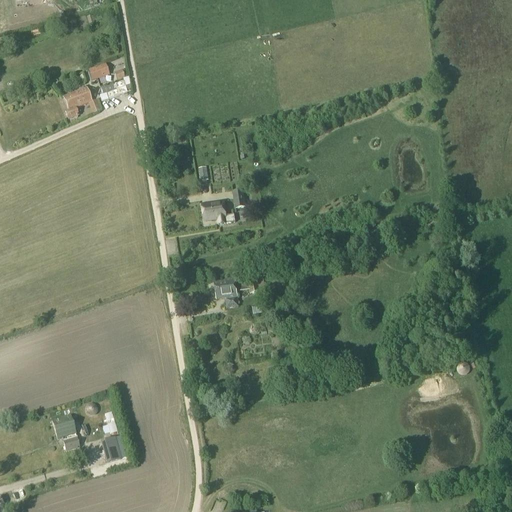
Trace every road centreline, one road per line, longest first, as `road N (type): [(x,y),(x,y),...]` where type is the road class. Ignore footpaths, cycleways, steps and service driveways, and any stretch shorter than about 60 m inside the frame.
road 1 (track): [(120,0),(190,412),(198,469),(193,511)]
road 2 (track): [(137,99),(0,162)]
